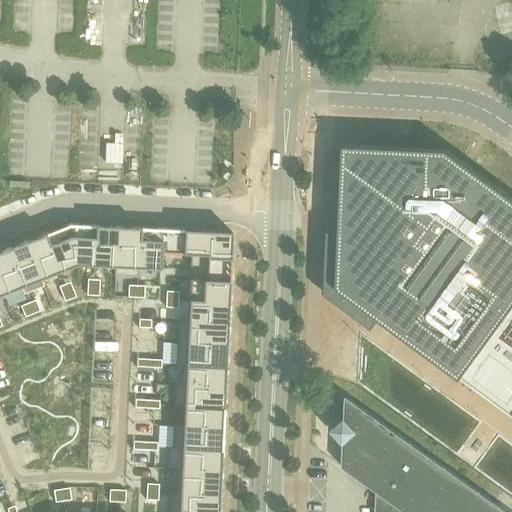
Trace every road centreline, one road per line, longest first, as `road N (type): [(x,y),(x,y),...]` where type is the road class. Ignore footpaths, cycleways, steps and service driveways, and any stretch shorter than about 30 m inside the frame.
road 1 (tertiary): [(267,511),(281,213)]
road 2 (residential): [(281,213),(82,204),(0,229)]
road 3 (unclassified): [(287,90),(458,100),(511,128)]
road 4 (tertiary): [(281,213),(287,90)]
